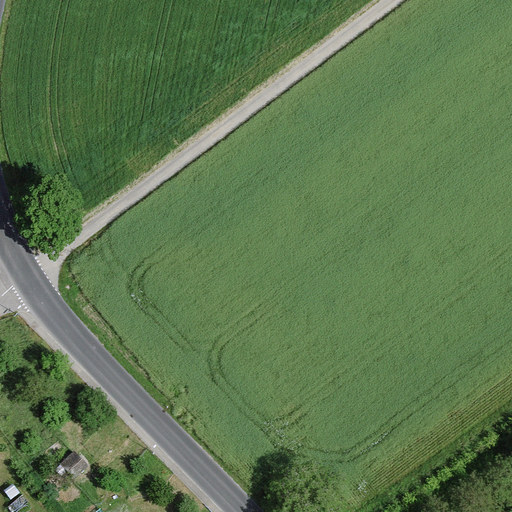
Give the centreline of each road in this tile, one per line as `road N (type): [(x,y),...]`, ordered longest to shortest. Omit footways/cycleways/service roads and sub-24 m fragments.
road 1 (track): [(397,0),(29,278)]
road 2 (secondary): [(246,511),(67,329),(29,278),(0,214)]
